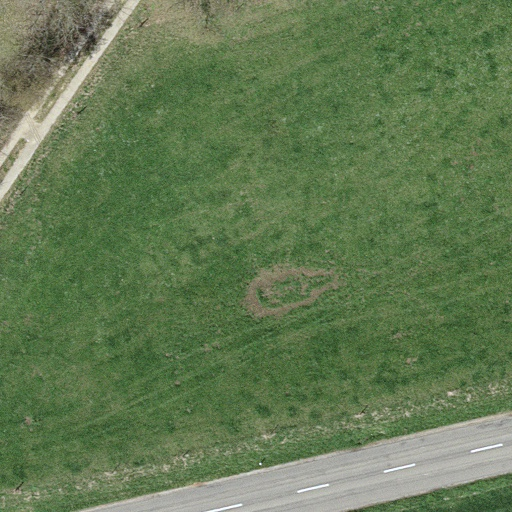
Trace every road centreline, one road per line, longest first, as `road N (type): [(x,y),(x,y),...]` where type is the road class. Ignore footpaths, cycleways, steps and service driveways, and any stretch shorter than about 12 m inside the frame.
road 1 (secondary): [(231,511),(511,449)]
road 2 (track): [(116,0),(0,166)]
